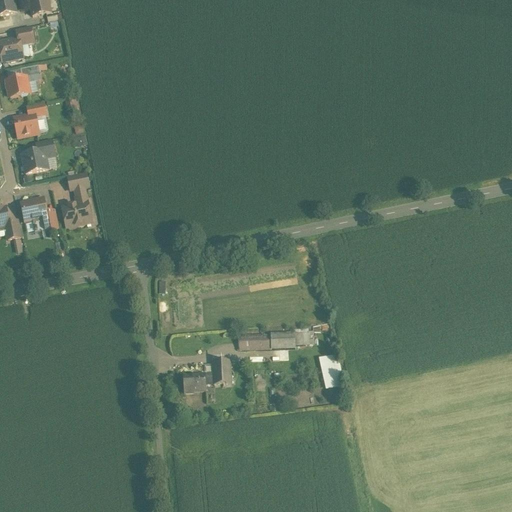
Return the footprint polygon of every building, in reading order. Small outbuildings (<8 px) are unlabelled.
[(13,0),(0,0),(0,17),(16,15),(13,0)] [(48,0),(29,0),(33,18),(51,14),(48,0)] [(58,17),(47,19),(49,25),(59,23),(58,17)] [(31,29),(17,32),(19,41),(20,41),(21,47),(35,45),(31,29)] [(19,41),(0,45),(0,46),(4,64),(9,63),(11,64),(16,63),(17,61),(23,60),(21,47),(20,41),(19,41)] [(39,68),(21,71),(23,80),(28,79),(30,85),(42,82),(39,68)] [(23,80),(7,83),(11,99),(20,97),(22,99),(27,98),(29,96),(30,96),(28,88),(30,88),(30,85),(28,79),(23,80)] [(73,101),(67,102),(69,111),(75,109),(73,101)] [(44,105),(28,108),(30,118),(36,117),(36,119),(47,117),(44,105)] [(30,118),(15,121),(19,140),(39,136),(36,119),(36,117),(30,118)] [(53,142),(37,146),(38,154),(54,151),(53,142)] [(37,156),(33,157),(33,156),(30,154),(29,156),(22,157),(26,176),(49,171),(46,158),(55,156),(54,151),(38,154),(37,156)] [(86,176),(69,179),(72,193),(76,192),(85,190),(89,190),(86,176)] [(85,190),(76,192),(77,200),(86,199),(85,190)] [(44,201),(22,206),(26,225),(43,221),(48,220),(47,215),(44,201)] [(76,206),(70,207),(69,209),(63,210),(68,230),(69,230),(71,231),(77,230),(79,228),(87,226),(86,220),(91,219),(88,205),(78,207),(76,206)] [(4,210),(0,210),(0,230),(4,230),(7,231),(9,242),(23,240),(19,223),(9,225),(6,210),(4,211),(4,210)] [(56,213),(47,215),(48,220),(43,221),(46,234),(60,231),(56,213)] [(309,334),(295,335),(296,347),(310,346),(309,334)] [(271,336),(239,337),(239,342),(239,351),(296,350),(296,347),(295,335),(271,335),(271,336)] [(231,362),(213,363),(214,376),(214,386),(232,385),(231,362)] [(205,377),(194,377),(194,376),(184,377),(185,395),(194,394),(194,393),(206,393),(206,386),(214,386),(214,376),(206,376),(205,376),(205,377)]
